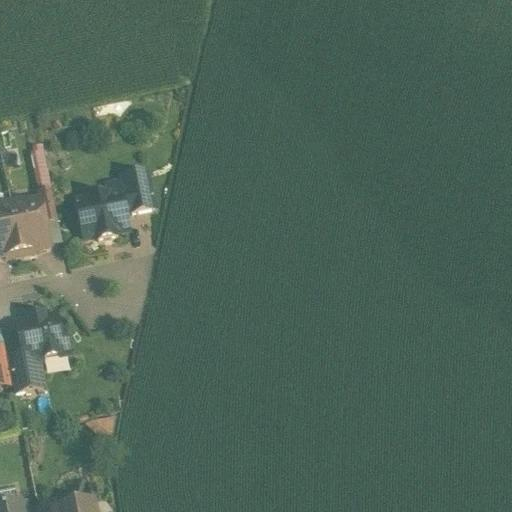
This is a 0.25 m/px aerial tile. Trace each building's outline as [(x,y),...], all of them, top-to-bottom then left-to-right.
[(148,178),(125,182),(128,196),(132,216),(132,217),(155,213),(148,178)] [(59,223),(53,194),(40,197),(41,203),(43,203),(47,226),(59,223)] [(128,196),(79,206),(87,243),(98,240),(99,244),(119,240),(118,236),(129,234),(126,217),(132,216),(128,196)] [(41,203),(28,206),(23,203),(12,205),(24,260),(36,257),(39,252),(52,250),(47,226),(43,203),(41,203)] [(0,260),(6,259),(11,262),(24,260),(12,205),(1,207),(0,208),(0,260)] [(58,320),(45,322),(45,319),(31,322),(32,325),(19,328),(25,359),(29,378),(41,376),(39,363),(70,357),(66,335),(61,336),(58,320)] [(5,351),(0,352),(0,389),(13,387),(8,363),(6,351),(5,351)] [(25,359),(8,363),(13,387),(15,398),(45,392),(41,376),(29,378),(25,359)]
